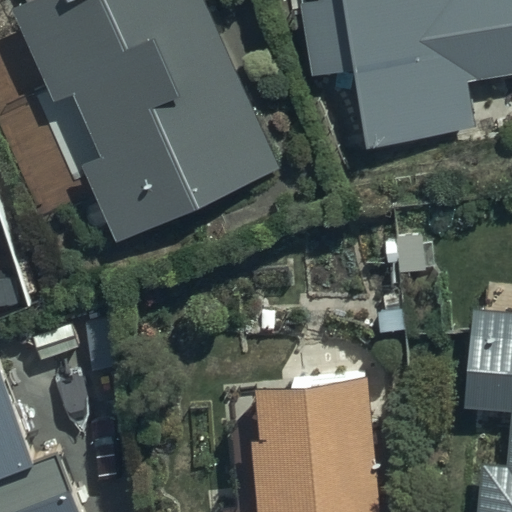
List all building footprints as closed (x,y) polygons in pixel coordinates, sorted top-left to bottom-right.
[(218,0),(22,0),(19,2),(61,91),(77,83),(105,141),(87,150),(126,234),(292,156),(218,0)] [(511,0),(310,0),(320,58),(365,51),(377,129),(475,114),(468,68),(511,61),(511,0)] [(439,225),(400,225),(400,232),(388,232),(388,254),(401,254),(401,262),(429,262),(429,260),(449,260),(449,240),(439,240),(439,225)] [(511,511),(511,292),(483,290),(475,390),(511,392),(511,450),(487,449),(481,511),(511,511)] [(41,443),(2,336),(0,336),(0,511),(86,511),(59,436),(41,443)] [(293,361),(294,374),(259,377),(263,429),(256,430),(262,508),(234,510),(234,511),(383,511),(372,368),(368,369),(367,355),(293,361)]
